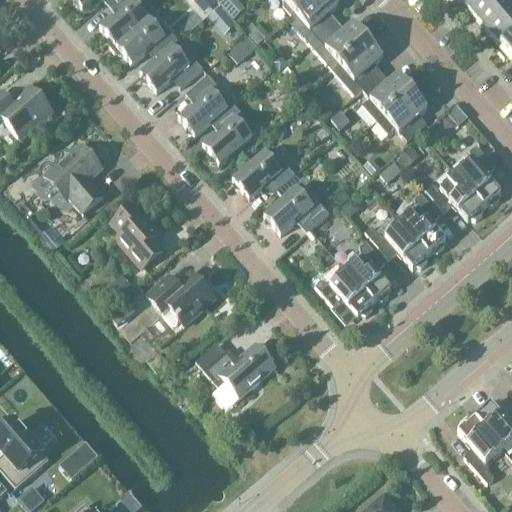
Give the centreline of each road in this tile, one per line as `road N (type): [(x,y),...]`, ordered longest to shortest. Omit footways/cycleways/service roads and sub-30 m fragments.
road 1 (residential): [(351,382),(25,0)]
road 2 (residential): [(511,245),(351,382)]
road 3 (residential): [(511,146),(383,0)]
road 4 (residential): [(391,438),(511,332)]
road 5 (residential): [(255,511),(352,423)]
